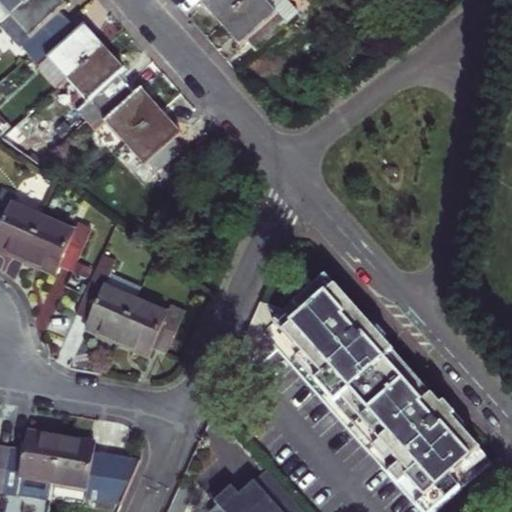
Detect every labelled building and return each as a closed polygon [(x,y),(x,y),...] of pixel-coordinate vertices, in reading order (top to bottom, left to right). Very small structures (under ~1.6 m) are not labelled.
[(0,0),(0,24),(0,25),(28,0),(0,0)] [(0,29),(27,59),(68,22),(61,13),(67,8),(60,0),(28,0),(0,25),(0,29)] [(200,7),(220,29),(251,0),(206,0),(207,1),(200,7)] [(286,0),(251,0),(220,29),(241,49),(247,43),(256,54),(300,15),(286,0)] [(68,22),(27,59),(56,91),(66,81),(104,48),(85,27),(78,33),(68,22)] [(84,122),(126,85),(117,75),(123,70),(104,48),(66,81),(85,102),(76,111),(84,122)] [(312,82),(299,93),(311,108),(324,96),(312,82)] [(124,143),(161,111),(143,91),(137,97),(126,85),(84,122),(94,133),(106,123),(124,143)] [(161,111),(124,143),(146,168),(150,163),(160,174),(186,150),(177,141),(183,135),(161,111)] [(0,254),(23,265),(43,222),(11,208),(13,200),(1,195),(0,196),(0,254)] [(74,235),(43,222),(23,265),(54,279),(59,271),(71,277),(90,233),(77,228),(74,235)] [(96,276),(77,319),(89,324),(85,332),(117,346),(135,303),(104,290),(108,281),(96,276)] [(377,336),(327,281),(288,316),(262,304),(238,358),(261,369),(280,352),(387,470),(394,464),(404,474),(397,481),(425,511),(468,511),(506,479),(465,433),(458,439),(449,429),(455,423),(386,346),(379,352),(370,342),(377,336)] [(166,317),(135,303),(117,346),(147,360),(151,352),(164,357),(183,314),(170,309),(166,317)] [(47,332),(63,336),(68,316),(52,312),(47,332)] [(377,336),(370,342),(379,352),(386,346),(377,336)] [(455,423),(449,429),(458,439),(465,433),(455,423)] [(7,451),(0,493),(0,497),(14,500),(16,484),(49,489),(57,441),(23,436),(20,454),(7,451)] [(57,441),(49,489),(83,494),(82,503),(119,509),(137,465),(89,457),(91,447),(57,441)] [(394,464),(387,470),(397,481),(404,474),(394,464)] [(244,502),(231,488),(214,504),(221,511),(302,511),(267,472),(252,486),(257,491),(244,502)]
